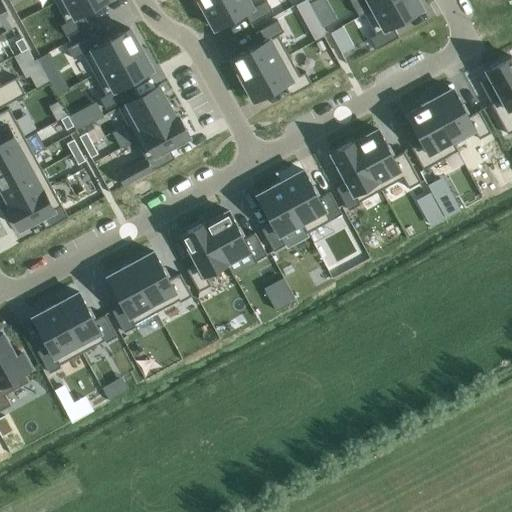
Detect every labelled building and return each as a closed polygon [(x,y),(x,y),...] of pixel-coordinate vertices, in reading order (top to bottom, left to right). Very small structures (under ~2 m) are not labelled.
[(63,0),(72,17),(62,22),(69,34),(91,22),(86,12),(107,0),(63,0)] [(248,0),(217,0),(203,8),(215,28),(244,12),(250,23),(272,11),(266,0),(264,0),(252,7),(248,0)] [(324,35),(325,31),(307,0),(303,0),(295,4),(315,39),(324,35)] [(312,0),(310,2),(323,27),(337,20),(325,0),(312,0)] [(417,0),(384,0),(371,7),(382,27),(372,33),(378,44),(400,32),(395,23),(422,8),(417,0)] [(12,27),(18,24),(14,16),(8,20),(12,27)] [(261,42),(231,58),(241,79),(289,54),(277,33),(283,31),(277,19),(255,31),(261,42)] [(96,32),(74,44),(80,55),(90,50),(101,70),(139,49),(127,27),(101,41),(96,32)] [(22,37),(15,41),(21,51),(27,47),(22,37)] [(139,49),(101,70),(111,89),(101,95),(108,106),(130,94),(125,85),(151,70),(139,49)] [(289,54),(241,79),(253,100),(284,84),(290,95),(311,83),(305,70),(300,73),(289,54)] [(511,57),(490,69),(505,96),(495,101),(507,122),(511,119),(511,57)] [(0,106),(24,93),(15,76),(0,84),(0,106)] [(157,85),(125,102),(134,119),(166,102),(157,85)] [(458,88),(436,101),(456,139),(479,127),(483,136),(495,129),(483,107),(472,113),(458,88)] [(436,101),(413,113),(426,138),(415,144),(427,166),(439,160),(434,151),(456,139),(436,101)] [(166,102),(134,119),(142,133),(174,116),(166,102)] [(0,150),(25,137),(8,107),(0,110),(0,150)] [(73,125),(76,130),(85,126),(78,113),(69,118),(73,125)] [(60,118),(66,129),(73,125),(69,118),(67,115),(60,118)] [(148,155),(138,161),(144,172),(166,160),(161,151),(188,136),(176,115),(174,116),(142,133),(141,133),(152,153),(148,155)] [(88,130),(81,134),(87,145),(94,141),(88,130)] [(382,130),(360,142),(380,180),(403,168),(407,177),(419,171),(407,149),(396,155),(382,130)] [(74,136),(67,140),(74,152),(80,148),(74,136)] [(25,137),(0,150),(0,170),(33,153),(25,137)] [(94,141),(87,145),(93,156),(100,152),(94,141)] [(360,142),(337,154),(350,179),(339,186),(351,208),(363,201),(358,193),(380,180),(360,142)] [(80,148),(74,152),(79,162),(86,158),(80,148)] [(33,153),(0,170),(0,186),(2,191),(42,169),(33,153)] [(42,169),(2,191),(11,206),(50,184),(42,169)] [(308,171),(285,183),(306,221),(328,209),(333,218),(345,212),(333,190),(321,196),(308,171)] [(285,183),(262,195),(276,220),(265,226),(277,249),(288,242),(283,234),(306,221),(285,183)] [(11,206),(8,207),(19,228),(39,217),(45,227),(67,215),(50,184),(11,206)] [(434,202),(429,192),(419,198),(424,207),(434,202)] [(232,212),(209,225),(230,263),(253,251),(257,260),(269,253),(257,231),(246,237),(232,212)] [(209,225),(187,237),(200,262),(189,268),(201,290),(213,284),(208,275),(230,263),(209,225)] [(158,253),(135,265),(156,304),(178,292),(183,300),(195,294),(183,272),(172,278),(158,253)] [(135,265),(112,278),(126,303),(115,309),(127,331),(138,325),(134,316),(156,304),(135,265)] [(282,278),(273,283),(276,288),(267,293),(276,310),(294,300),(282,278)] [(83,293),(60,306),(80,344),(103,332),(108,341),(119,334),(107,312),(96,318),(83,293)] [(60,306),(37,318),(50,343),(39,349),(51,371),(63,365),(58,356),(80,344),(60,306)] [(6,334),(0,337),(0,399),(8,395),(4,387),(35,370),(26,354),(18,358),(6,334)] [(12,430),(4,416),(0,418),(0,433),(1,436),(12,430)]
